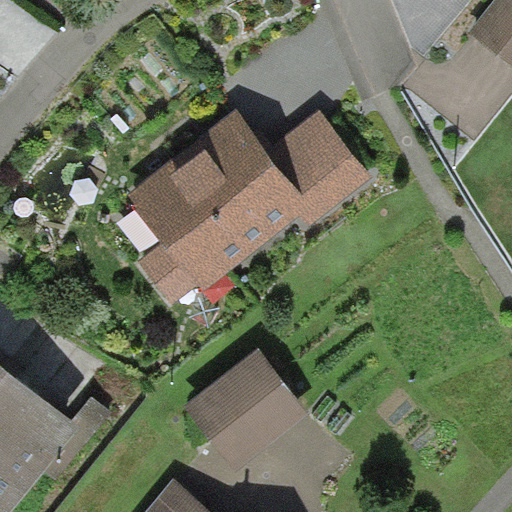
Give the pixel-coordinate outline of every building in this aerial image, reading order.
[(511,0),(496,0),(470,33),(511,66),(511,0)] [(270,149),(240,107),(130,196),(140,206),(135,209),(165,243),(139,261),(174,305),(200,285),(203,290),(300,213),(310,205),(270,149)] [(372,175),(321,110),(270,149),(310,205),(300,213),(311,226),(372,175)] [(309,414),(259,349),(185,406),(235,471),(309,414)] [(72,421),(0,361),(0,511),(8,511),(44,470),(80,427),(72,421)] [(44,470),(57,479),(112,411),(93,396),(72,421),(80,427),(44,470)] [(216,511),(173,477),(145,511),(216,511)]
